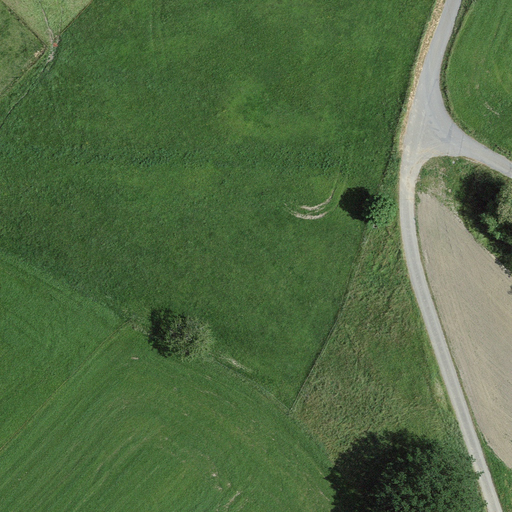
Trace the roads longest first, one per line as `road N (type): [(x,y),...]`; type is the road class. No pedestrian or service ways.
road 1 (track): [(426,90),(406,180),(405,241),(495,511)]
road 2 (track): [(511,172),(437,123),(426,90),(449,0)]
